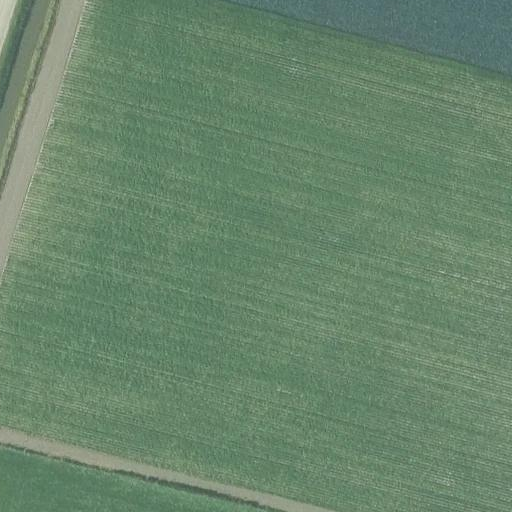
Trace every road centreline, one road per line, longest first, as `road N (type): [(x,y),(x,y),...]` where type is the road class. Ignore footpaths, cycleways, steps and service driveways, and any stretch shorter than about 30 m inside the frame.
road 1 (residential): [(391,361),(483,69)]
road 2 (residential): [(391,361),(361,453),(511,498)]
road 3 (residential): [(483,69),(260,0)]
